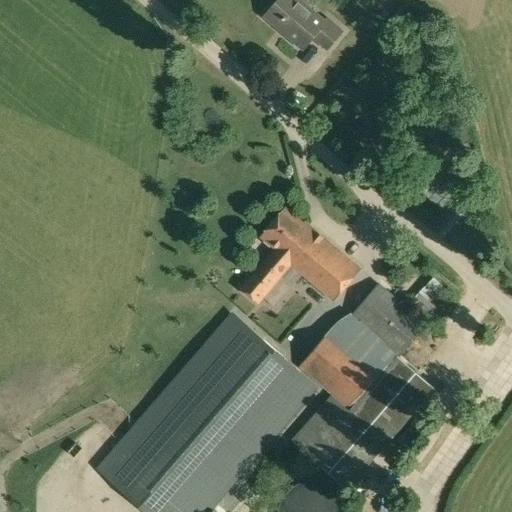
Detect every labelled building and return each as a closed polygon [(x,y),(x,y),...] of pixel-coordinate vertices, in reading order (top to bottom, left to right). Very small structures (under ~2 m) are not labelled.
[(302,48),(312,36),(327,49),(342,30),(328,18),(325,21),(301,0),(278,0),(264,17),(302,48)] [(361,269),(308,223),(305,221),(303,222),(285,207),(261,236),(274,248),(241,287),(257,303),(262,297),(274,308),(302,274),(332,299),(361,269)] [(331,393),(291,439),(309,455),(347,489),(436,387),(400,357),(427,323),(379,282),(350,315),(346,311),(298,366),(331,393)] [(276,335),(292,351),(331,313),(315,296),(276,335)] [(149,511),(208,511),(317,387),(232,313),(98,468),(149,511)] [(303,483),(299,484),(294,487),(290,490),(285,496),(281,502),(279,508),(278,511),(348,511),(348,510),(346,505),(344,499),(341,494),(336,489),(331,486),(325,483),(319,481),(314,481),(308,481),(303,483)]
